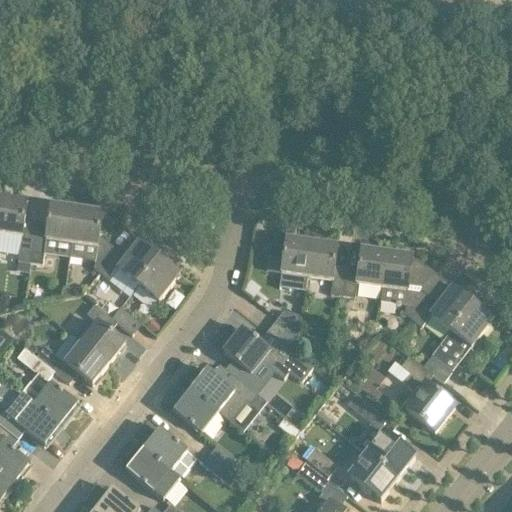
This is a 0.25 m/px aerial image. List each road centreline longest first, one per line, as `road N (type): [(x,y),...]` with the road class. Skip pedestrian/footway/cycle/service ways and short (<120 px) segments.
road 1 (residential): [(48,511),(219,297),(242,180)]
road 2 (residential): [(242,180),(421,207),(511,271)]
road 3 (residential): [(0,147),(242,180)]
road 4 (residential): [(511,21),(360,0)]
